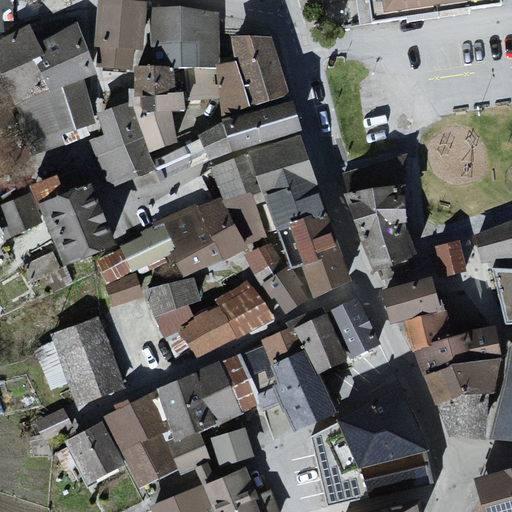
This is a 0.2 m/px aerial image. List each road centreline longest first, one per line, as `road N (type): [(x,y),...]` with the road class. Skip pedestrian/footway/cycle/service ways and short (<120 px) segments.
road 1 (residential): [(452,482),(347,252),(288,18)]
road 2 (residential): [(288,18),(156,0)]
